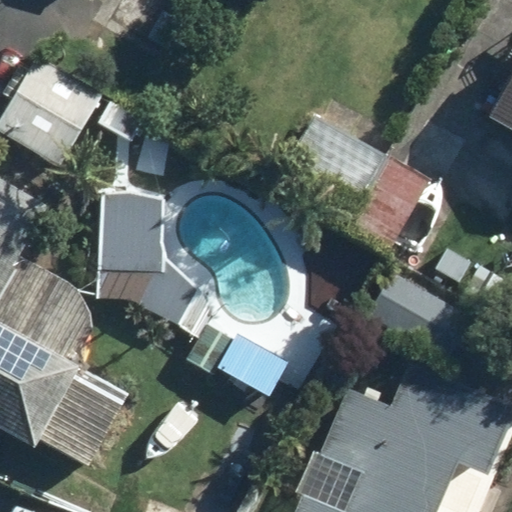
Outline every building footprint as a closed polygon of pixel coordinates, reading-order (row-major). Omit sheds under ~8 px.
[(0,103),(0,128),(66,171),(93,129),(164,175),(184,143),(37,47),(0,103)] [(511,83),(496,114),(511,122),(511,83)] [(350,233),(396,154),(314,107),(268,186),(350,233)] [(0,420),(95,470),(137,390),(83,363),(113,304),(27,260),(58,200),(0,169),(0,150),(3,145),(0,143),(0,420)] [(396,154),(350,233),(389,256),(435,176),(396,154)] [(484,311),(395,265),(368,318),(457,364),(484,311)] [(486,511),(511,440),(511,392),(399,352),(385,390),(351,377),(303,511),(486,511)] [(261,368),(219,365),(214,425),(255,428),(261,368)] [(98,511),(240,511),(272,456),(228,434),(189,511),(187,511),(116,476),(98,511)]
